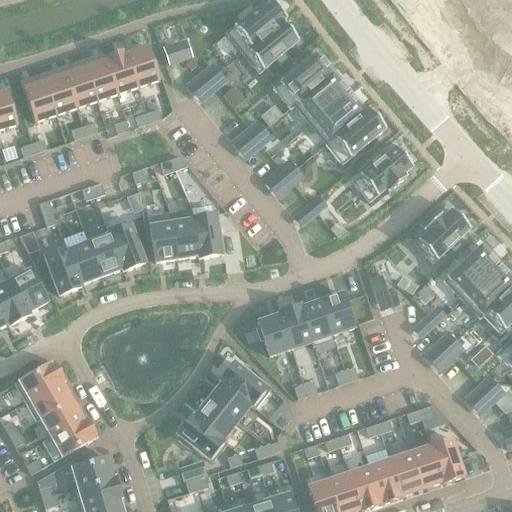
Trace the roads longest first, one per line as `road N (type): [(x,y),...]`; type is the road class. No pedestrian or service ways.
road 1 (residential): [(248,296),(305,279),(394,230),(469,158)]
road 2 (residential): [(0,69),(242,0)]
road 3 (residential): [(336,0),(469,158)]
road 4 (residential): [(63,343),(116,308),(248,296)]
road 5 (residential): [(121,438),(187,389),(248,296)]
